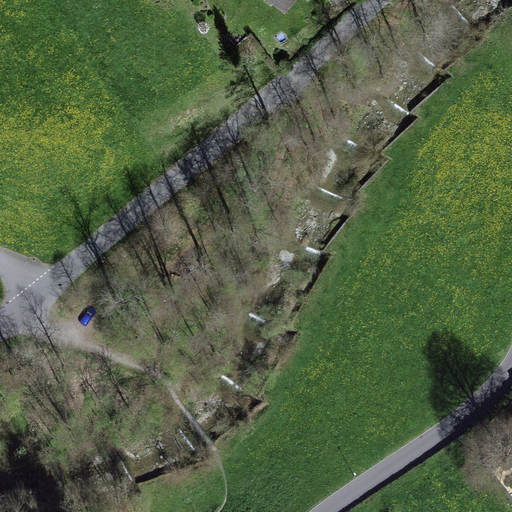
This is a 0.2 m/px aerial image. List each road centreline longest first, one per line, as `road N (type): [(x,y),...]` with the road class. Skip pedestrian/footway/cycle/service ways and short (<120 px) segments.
road 1 (unclassified): [(380,0),(277,100),(46,292),(0,320)]
road 2 (residential): [(511,366),(463,419),(328,511)]
